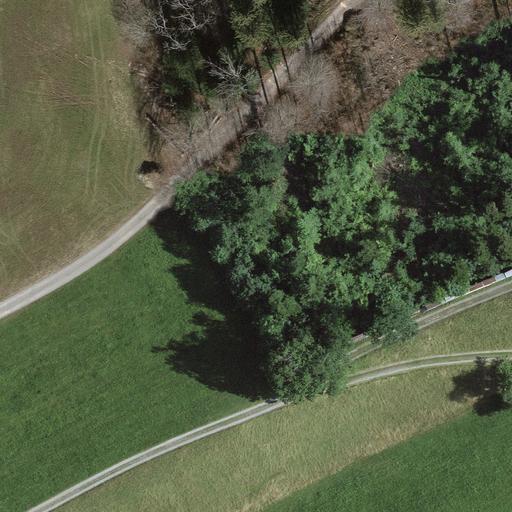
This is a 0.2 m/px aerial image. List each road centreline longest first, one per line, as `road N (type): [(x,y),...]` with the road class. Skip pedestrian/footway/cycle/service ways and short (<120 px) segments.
road 1 (track): [(511,358),(355,377),(224,414),(39,511)]
road 2 (track): [(0,319),(81,273),(220,142),(350,0)]
road 3 (track): [(224,414),(511,287)]
